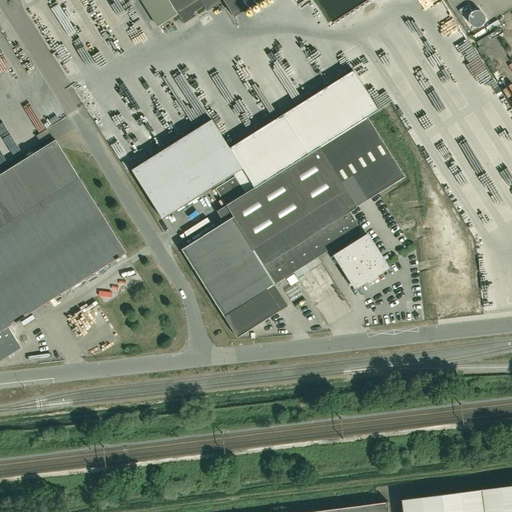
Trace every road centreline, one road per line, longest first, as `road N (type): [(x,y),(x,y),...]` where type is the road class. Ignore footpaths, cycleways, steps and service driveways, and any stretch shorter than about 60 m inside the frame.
road 1 (unclassified): [(200,359),(182,286),(2,0)]
road 2 (unclassified): [(200,359),(511,325)]
road 3 (track): [(511,466),(228,502)]
road 4 (unclassified): [(0,380),(200,359)]
